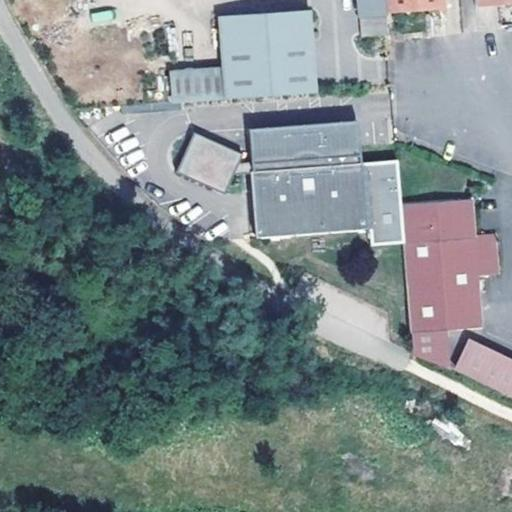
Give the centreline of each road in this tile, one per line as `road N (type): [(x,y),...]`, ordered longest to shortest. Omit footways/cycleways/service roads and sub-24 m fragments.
road 1 (unclassified): [(0,14),(131,210),(270,310),(393,364)]
road 2 (track): [(393,364),(511,419)]
